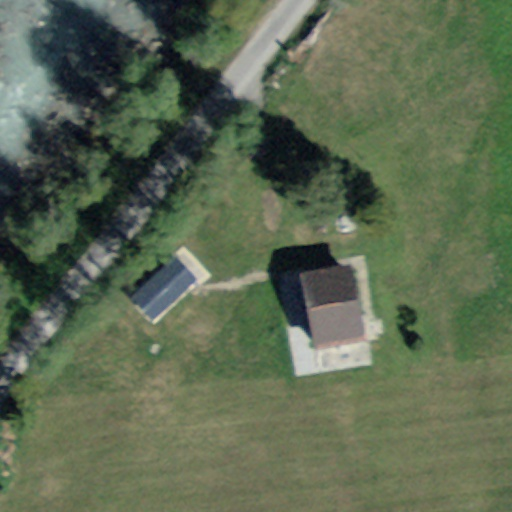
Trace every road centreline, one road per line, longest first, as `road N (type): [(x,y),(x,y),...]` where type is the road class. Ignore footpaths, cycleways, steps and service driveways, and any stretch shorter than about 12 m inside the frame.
road 1 (track): [(252,511),(337,408),(413,242),(420,0)]
road 2 (track): [(296,0),(0,365)]
